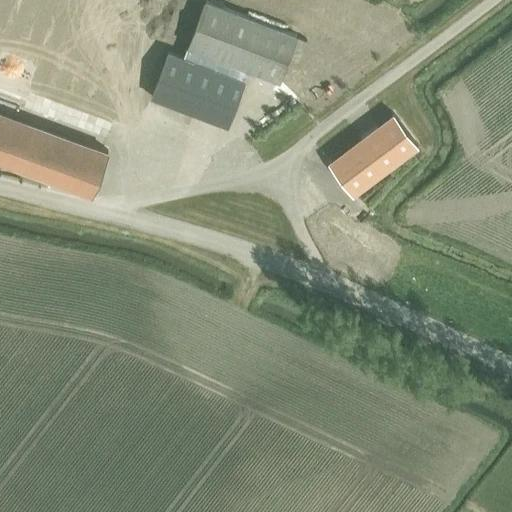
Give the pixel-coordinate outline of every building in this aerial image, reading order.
[(206,0),(205,0),(188,45),(279,80),(296,34),(206,0)] [(0,23),(34,32),(38,15),(0,6),(0,23)] [(168,51),(152,96),(227,124),(244,79),(168,51)] [(0,160),(91,194),(108,150),(0,109),(0,160)] [(328,161),(330,164),(348,188),(416,137),(395,110),(392,113),(380,121),(328,161)]
